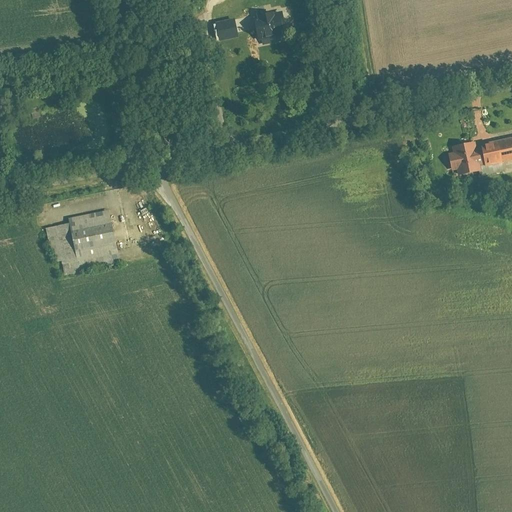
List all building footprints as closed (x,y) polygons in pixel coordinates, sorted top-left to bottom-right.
[(238,9),(216,13),(228,66),(250,61),(238,9)] [(258,18),(253,19),(259,41),(262,41),(263,46),(282,41),(281,36),(285,35),(283,26),(286,26),(282,10),(275,12),(274,9),(256,13),(258,18)] [(485,167),(511,161),(511,136),(480,144),(481,147),(484,164),(485,167)] [(480,165),(484,164),(481,147),(476,148),(475,141),(451,146),(453,152),(448,153),(452,171),(457,170),(458,176),(481,171),(480,165)] [(43,230),(62,276),(117,263),(105,210),(66,219),(67,226),(43,230)]
